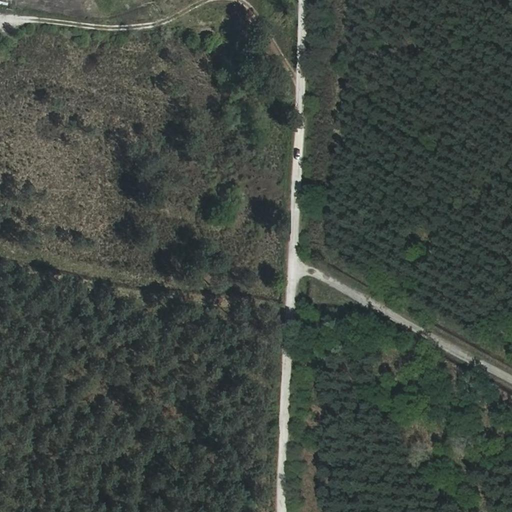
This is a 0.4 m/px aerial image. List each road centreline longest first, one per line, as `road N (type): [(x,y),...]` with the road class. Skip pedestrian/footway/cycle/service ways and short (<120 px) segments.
road 1 (track): [(277,511),(304,0)]
road 2 (track): [(0,246),(197,290),(289,287)]
road 3 (track): [(291,254),(511,372)]
